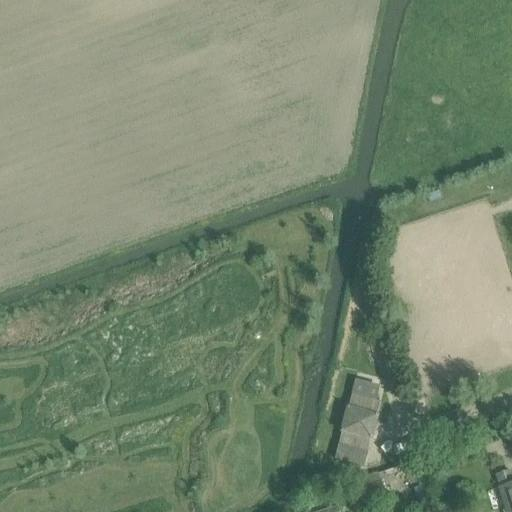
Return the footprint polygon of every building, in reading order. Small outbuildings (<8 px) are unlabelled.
[(355,384),(335,459),(364,467),(381,403),(376,402),(379,390),(355,384)] [(441,450),(441,447),(438,435),(428,437),(431,450),(432,452),(441,450)] [(421,453),(425,452),(429,451),(427,442),(418,444),(421,453)] [(506,511),(511,511),(511,475),(511,472),(497,476),(501,488),(499,488),(506,511)] [(365,479),(353,483),(362,511),(364,511),(387,505),(380,483),(368,487),(365,479)]
